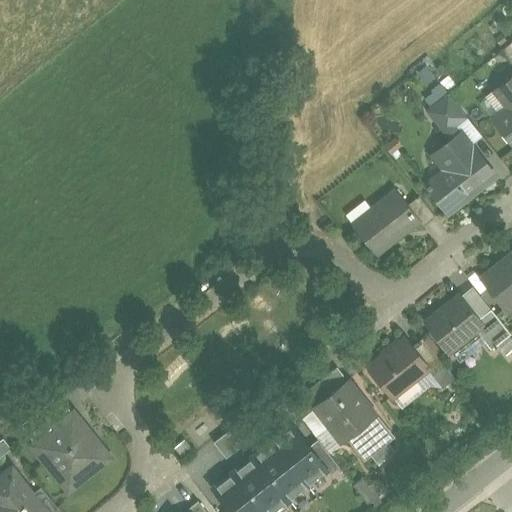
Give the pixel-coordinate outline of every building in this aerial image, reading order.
[(511,73),(493,87),(494,88),(496,87),(510,106),(494,119),(511,141),(511,73)] [(449,89),(428,106),(453,137),(463,130),(456,122),(468,113),(449,89)] [(453,137),(435,151),(453,174),(434,188),(449,208),(495,173),(463,130),(453,137)] [(398,188),(354,222),(378,252),(419,220),(421,218),(408,202),(398,188)] [(438,214),(421,192),(408,202),(421,218),(419,220),(423,225),(438,214)] [(511,252),(483,274),(506,306),(511,301),(511,252)] [(461,291),(427,318),(449,346),(451,345),(476,325),(483,319),(479,315),(461,291)] [(511,330),(492,305),(479,315),(483,319),(476,325),(486,338),(492,345),(511,330)] [(476,325),(451,345),(461,357),(486,338),(476,325)] [(413,342),(406,334),(392,345),(389,345),(385,349),(384,352),(370,363),(393,392),(428,364),(429,363),(413,342)] [(445,361),(423,334),(413,342),(429,363),(428,364),(433,371),(445,361)] [(455,374),(445,361),(433,371),(443,383),(455,374)] [(330,390),(316,401),(317,402),(343,436),(349,431),(376,410),(349,376),(330,390)] [(319,377),(291,399),(303,413),(317,402),(316,401),(330,390),(319,377)] [(59,391),(21,421),(36,440),(75,410),(59,391)] [(250,408),(232,423),(242,435),(260,421),(250,408)] [(36,440),(35,442),(47,457),(53,453),(75,481),(109,454),(75,410),(36,440)] [(376,410),(349,431),(366,452),(392,431),(376,410)] [(291,421),(272,437),(306,479),(325,464),(325,463),(308,442),(291,421)] [(232,423),(215,436),(214,436),(213,437),(223,450),(242,435),(232,423)] [(339,462),(317,434),(308,442),(325,463),(325,460),(325,464),(325,466),(329,470),(339,462)] [(186,435),(177,442),(185,452),(193,444),(186,435)] [(272,437),(252,452),(286,495),(306,479),(272,437)] [(252,452),(233,468),(267,510),(286,495),(252,452)] [(0,487),(4,493),(0,496),(0,511),(42,511),(47,509),(33,490),(12,463),(0,472),(0,487)] [(233,468),(213,483),(236,511),(264,511),(267,510),(233,468)] [(50,511),(60,504),(43,482),(33,490),(47,509),(49,511),(50,511)] [(212,511),(200,497),(190,505),(195,511),(212,511)]
